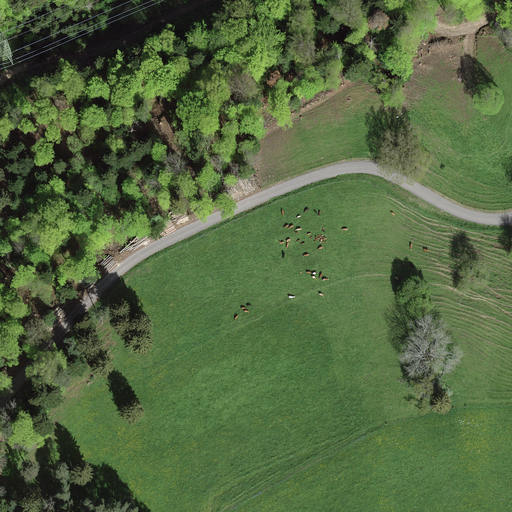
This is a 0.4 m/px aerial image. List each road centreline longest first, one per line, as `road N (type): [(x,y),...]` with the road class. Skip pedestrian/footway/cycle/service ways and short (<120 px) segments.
road 1 (residential): [(511,216),(472,216),(388,178),(348,170),(246,202),(151,248),(104,286),(0,404)]
road 2 (track): [(0,81),(29,62),(111,43),(198,0)]
